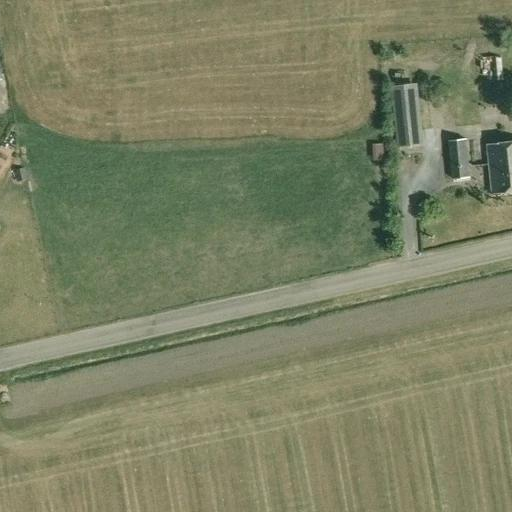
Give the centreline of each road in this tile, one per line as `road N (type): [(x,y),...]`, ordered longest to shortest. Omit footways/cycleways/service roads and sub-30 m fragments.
road 1 (tertiary): [(0,361),(511,249)]
road 2 (unknown): [(420,269),(416,170),(425,142),(463,122),(511,117)]
